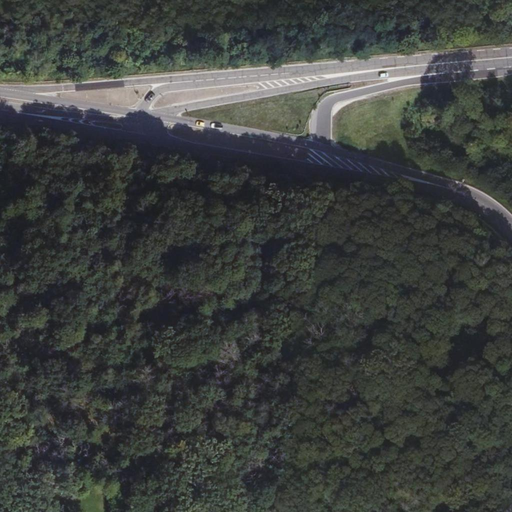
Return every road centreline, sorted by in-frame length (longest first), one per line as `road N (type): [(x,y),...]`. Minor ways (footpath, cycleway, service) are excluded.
road 1 (unknown): [(0,368),(122,366),(214,376),(401,460),(431,511)]
road 2 (secondary): [(137,139),(448,188)]
road 3 (secondary): [(142,114),(385,69)]
road 4 (secondary): [(385,69),(170,82)]
road 5 (secondary): [(323,148),(142,114)]
road 6 (secondary): [(323,148),(328,101),(447,64)]
road 7 (secondary): [(170,82),(17,95)]
road 8 (secondary): [(0,114),(137,139)]
road 9 (secondary): [(448,188),(323,148)]
road 10 (secondary): [(142,114),(17,95)]
